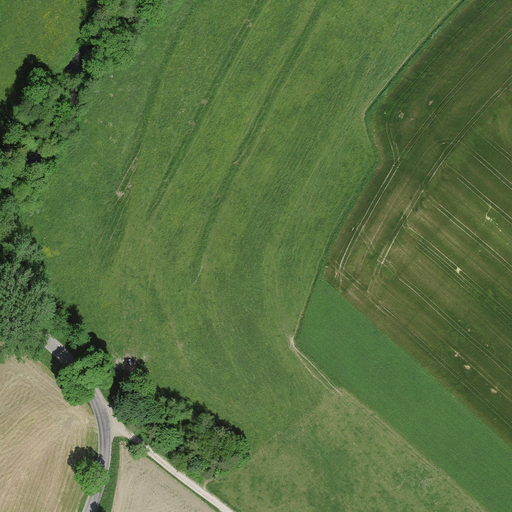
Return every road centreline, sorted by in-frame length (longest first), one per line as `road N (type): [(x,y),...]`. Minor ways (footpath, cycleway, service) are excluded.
road 1 (tertiary): [(0,306),(63,353),(91,390),(107,462),(91,511)]
road 2 (track): [(105,426),(224,511)]
